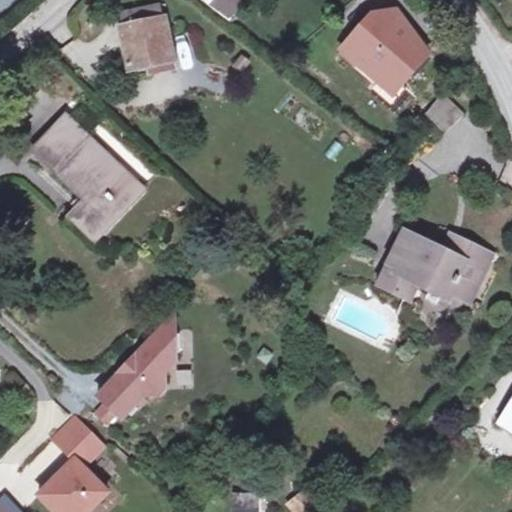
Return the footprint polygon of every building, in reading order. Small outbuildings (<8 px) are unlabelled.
[(200,0),(229,23),(245,3),(241,0),(200,0)] [(138,72),(193,62),(185,18),(130,28),(138,72)] [(122,177),(129,169),(78,119),(41,157),(90,202),(83,211),(105,230),(139,195),(122,177)] [(147,187),(129,169),(122,177),(139,195),(147,187)] [(502,266),(471,248),(462,263),(450,257),(416,238),(388,294),(419,309),(429,290),(458,305),(459,303),(478,312),(502,266)] [(459,240),(450,257),(462,263),(471,248),(459,240)] [(185,315),(166,334),(182,337),(185,315)] [(182,362),(182,337),(166,334),(102,396),(108,402),(119,414),(124,420),(145,399),(168,400),(171,370),(182,362)] [(119,414),(108,402),(97,412),(108,424),(119,414)] [(109,446),(80,420),(57,444),(79,463),(44,499),(58,511),(96,511),(113,494),(88,470),(109,446)] [(283,503),(289,511),(313,511),(321,506),(307,486),(283,503)] [(259,511),(260,495),(238,495),(237,511),(259,511)]
